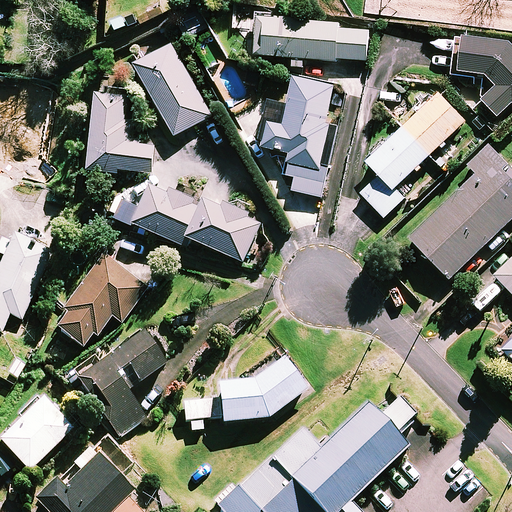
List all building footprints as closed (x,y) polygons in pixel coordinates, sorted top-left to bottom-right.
[(209,27),(198,7),(177,18),(188,38),(209,27)] [(511,14),(499,13),(496,31),(511,33),(511,14)] [(257,55),(294,59),(293,69),(305,70),(306,61),(340,64),(340,61),(367,63),(370,29),(261,18),(257,55)] [(511,42),(457,38),(454,72),(487,74),(498,87),(484,100),(499,117),(511,105),(511,42)] [(213,117),(175,46),(138,65),(176,137),(213,117)] [(294,192),(323,198),(344,97),(334,95),(335,87),(297,79),(286,127),(270,124),(265,148),(291,153),(286,175),(297,178),(294,192)] [(100,92),(93,169),(153,174),(155,149),(143,148),(144,140),(133,139),(134,121),(128,120),(130,95),(100,92)] [(388,144),(383,139),(368,153),(373,158),(369,163),(381,176),(362,194),(386,218),(406,199),(396,190),(467,123),(440,95),(388,144)] [(511,168),(490,146),(470,166),(477,174),(411,238),(451,280),(511,220),(511,168)] [(171,193),(152,185),(135,223),(189,247),(193,238),(245,262),(263,221),(209,197),(206,204),(173,189),(171,193)] [(0,247),(0,255),(5,257),(0,268),(0,337),(2,338),(10,317),(23,323),(54,251),(16,235),(12,245),(3,241),(0,247)] [(511,255),(494,273),(511,292),(511,255)] [(94,336),(99,339),(112,318),(124,325),(147,288),(103,260),(58,332),(86,350),(94,336)] [(168,366),(145,335),(79,384),(121,439),(147,419),(129,395),(168,366)] [(192,421),(193,432),(205,431),(204,420),(224,417),(225,425),(271,421),(311,391),(284,356),(248,384),(218,387),(220,400),(183,405),(186,422),(192,421)] [(411,441),(370,399),(326,441),(306,421),(244,480),(275,511),(382,511),(360,490),(411,441)] [(74,431),(45,402),(2,444),(31,473),(74,431)] [(134,493),(93,451),(39,504),(46,511),(140,511),(128,499),(134,493)]
